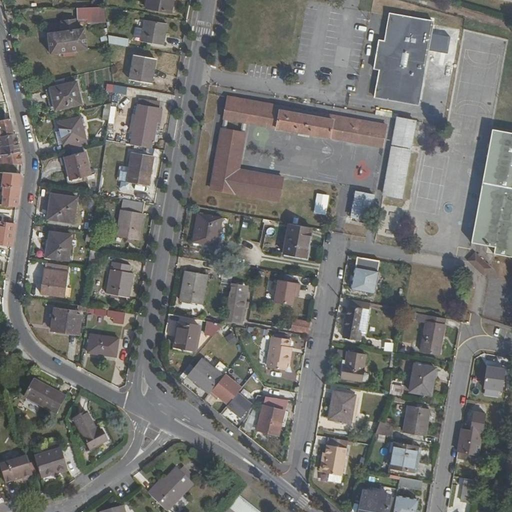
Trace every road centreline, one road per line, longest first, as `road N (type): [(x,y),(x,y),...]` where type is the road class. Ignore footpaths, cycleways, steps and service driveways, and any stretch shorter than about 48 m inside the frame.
road 1 (residential): [(0,29),(29,149),(14,316),(39,353),(135,398)]
road 2 (unclassified): [(145,347),(208,0)]
road 3 (residential): [(289,492),(337,233)]
road 4 (residential): [(435,511),(463,349),(487,339),(511,347)]
road 5 (unclassified): [(173,425),(289,492)]
